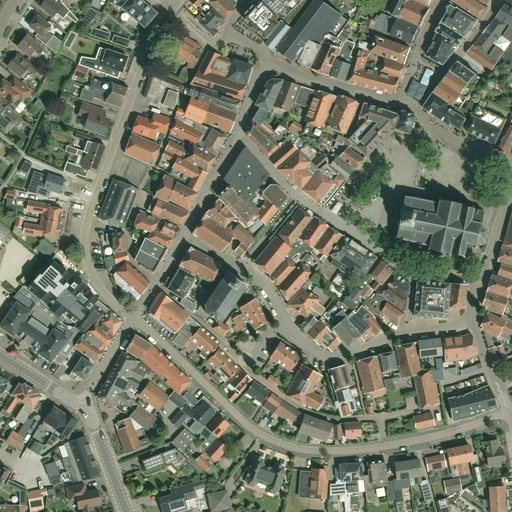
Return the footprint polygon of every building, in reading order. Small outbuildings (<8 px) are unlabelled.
[(41,4),(42,5),(40,7),(52,18),(56,13),(63,19),(66,15),(75,23),(77,20),(61,2),(62,2),(59,0),(56,0),(55,2),(53,0),(51,2),(48,0),(46,0),(45,1),(44,1),(41,4)] [(109,0),(108,2),(118,7),(119,6),(122,8),(121,9),(122,9),(143,27),(143,28),(144,28),(145,27),(150,21),(150,22),(150,21),(155,15),(156,14),(155,14),(143,3),(139,0),(109,0)] [(212,0),(214,1),(211,4),(226,19),(235,10),(225,0),(212,0)] [(320,45),(330,31),(341,16),(342,17),(342,16),(321,0),(261,0),(258,3),(257,3),(256,4),(244,17),(244,16),(243,18),(244,19),(251,25),(251,26),(254,29),(257,32),(257,31),(266,39),(266,38),(267,38),(268,39),(265,44),(269,41),(273,44),(275,46),(273,50),(273,51),(276,46),(279,48),(277,51),(293,63),(296,59),(299,61),(298,63),(311,69),(322,46),(320,45)] [(420,27),(430,9),(409,0),(398,0),(398,2),(394,0),(388,13),(392,14),(392,15),(400,19),(401,18),(420,27)] [(478,20),(484,12),(488,7),(478,1),(476,0),(452,0),(451,2),(478,20)] [(354,11),(356,5),(342,2),(341,7),(354,11)] [(465,13),(464,12),(456,7),(449,3),(444,12),(447,14),(441,23),(449,28),(465,39),(478,22),(465,13)] [(511,24),(511,5),(507,3),(497,16),(511,24)] [(216,30),(225,20),(213,9),(206,17),(202,13),(196,20),(200,23),(215,37),(219,33),(216,30)] [(98,20),(89,12),(88,12),(81,22),(90,29),(98,20)] [(373,27),(383,31),(400,38),(400,39),(412,44),(418,28),(382,13),(376,21),(373,27)] [(53,37),(50,35),(46,31),(47,30),(50,26),(38,16),(29,27),(38,34),(35,37),(46,46),(46,45),(49,41),(53,37)] [(337,36),(347,21),(342,17),(341,16),(330,31),(337,36)] [(373,29),(373,27),(376,21),(368,18),(365,26),(373,29)] [(511,41),(511,26),(509,25),(496,19),(474,47),(485,54),(497,63),(511,41)] [(459,46),(464,39),(441,24),(436,32),(459,46)] [(109,35),(93,29),(90,36),(107,41),(109,35)] [(331,76),(346,82),(354,58),(351,57),(355,45),(346,42),(350,36),(343,31),(338,39),(344,43),(338,56),(331,76)] [(71,33),(67,40),(72,42),(76,36),(71,33)] [(443,66),(459,47),(437,33),(427,57),(443,66)] [(313,70),(329,76),(333,65),(342,44),(343,42),(329,35),(323,49),(313,70)] [(41,43),(39,46),(40,45),(34,40),(33,41),(26,36),(17,46),(30,57),(35,51),(40,56),(44,51),(44,50),(46,47),(41,43)] [(114,37),(112,43),(127,48),(129,42),(114,37)] [(189,71),(191,72),(201,54),(195,51),(198,46),(184,37),(174,54),(188,63),(186,67),(185,68),(189,71)] [(357,48),(358,49),(369,52),(370,52),(404,65),(406,65),(408,59),(407,58),(408,55),(409,56),(411,51),(409,50),(410,49),(391,42),(377,37),(375,45),(372,44),(371,45),(359,41),(357,48)] [(511,41),(497,63),(497,64),(511,67),(511,41)] [(228,44),(227,50),(244,52),(245,46),(228,44)] [(474,47),(473,46),(466,54),(491,72),(497,64),(497,63),(485,54),(474,47)] [(370,52),(369,52),(358,49),(358,51),(348,82),(395,94),(400,79),(405,67),(384,59),(380,70),(376,68),(375,72),(365,69),(370,52)] [(122,70),(123,70),(127,58),(106,50),(102,61),(81,57),(78,65),(107,75),(109,69),(121,73),(122,70)] [(219,57),(207,53),(198,71),(210,75),(210,74),(245,85),(251,67),(233,61),(219,57)] [(7,64),(9,65),(8,66),(21,77),(24,80),(28,76),(31,76),(32,74),(33,76),(37,71),(39,69),(35,66),(33,68),(17,55),(14,59),(13,58),(11,58),(7,62),(7,64)] [(458,63),(450,72),(474,87),(480,78),(469,71),(458,63)] [(84,79),(87,70),(77,66),(74,75),(84,79)] [(221,79),(210,75),(198,71),(191,86),(216,94),(240,101),(244,86),(221,79)] [(450,72),(444,80),(468,97),(475,88),(474,87),(450,72)] [(17,98),(18,99),(22,102),(31,92),(13,77),(7,85),(2,81),(0,81),(0,95),(7,102),(11,105),(12,103),(14,103),(17,100),(16,98),(17,98)] [(93,78),(89,88),(104,93),(105,91),(124,97),(127,87),(111,82),(111,84),(93,78)] [(468,97),(444,80),(443,79),(438,86),(433,93),(450,104),(456,108),(460,110),(462,107),(468,97)] [(269,112),(282,81),(281,81),(271,81),(267,83),(255,105),(259,107),(252,120),(259,127),(261,125),(263,121),(269,112)] [(289,113),(298,87),(283,82),(273,107),(289,113)] [(236,114),(240,102),(191,87),(188,95),(236,114)] [(294,104),(305,108),(311,91),(300,87),(294,104)] [(88,91),(87,96),(93,98),(120,107),(124,97),(105,91),(104,93),(89,88),(88,91)] [(315,143),(322,130),(336,98),(317,92),(305,122),(307,123),(301,137),(315,143)] [(59,100),(67,103),(69,95),(62,93),(59,100)] [(162,103),(172,107),(175,97),(165,93),(162,103)] [(456,108),(450,104),(433,93),(428,100),(423,108),(426,110),(427,111),(427,112),(436,117),(437,118),(449,126),(449,127),(451,124),(461,131),(466,120),(476,99),(473,98),(465,109),(462,107),(460,110),(456,108)] [(350,121),(358,104),(339,96),(325,127),(344,135),(350,121)] [(202,123),(209,105),(191,98),(186,112),(178,109),(176,114),(187,118),(190,119),(197,122),(202,123)] [(399,116),(363,103),(358,117),(366,120),(347,140),(354,147),(366,158),(388,133),(387,132),(389,130),(391,128),(394,129),(394,130),(408,135),(415,116),(408,114),(400,111),(399,116)] [(83,129),(104,136),(109,121),(94,116),(97,109),(93,108),(83,104),(79,115),(84,117),(83,118),(86,119),(83,129)] [(209,105),(202,123),(229,132),(235,114),(231,113),(209,105)] [(0,125),(5,120),(11,125),(19,117),(10,109),(7,113),(4,111),(5,110),(0,106),(0,125)] [(506,120),(485,110),(478,107),(473,117),(466,131),(495,144),(503,127),(506,120)] [(157,131),(164,134),(169,120),(154,114),(151,122),(137,117),(132,132),(154,139),(157,131)] [(186,119),(187,118),(176,114),(174,121),(175,121),(170,131),(199,146),(216,155),(225,138),(208,129),(186,119)] [(291,133),(297,137),(303,127),(293,121),(288,118),(284,128),(287,130),(287,131),(291,133)] [(511,120),(509,126),(496,151),(507,156),(511,144),(511,120)] [(270,136),(275,131),(263,121),(261,125),(259,127),(270,136)] [(275,131),(270,136),(269,138),(251,122),(247,133),(247,137),(267,158),(281,144),(284,140),(286,138),(290,133),(279,125),(275,131)] [(87,142),(90,143),(92,137),(76,132),(74,137),(87,142)] [(284,147),(268,160),(277,170),(301,191),(316,202),(320,201),(328,192),(334,185),(337,188),(342,182),(343,181),(344,180),(325,164),(326,163),(325,162),(327,160),(321,155),(312,165),(309,163),(318,153),(303,143),(304,142),(297,137),(291,133),(290,133),(286,138),(284,140),(281,144),(284,147)] [(152,166),(160,146),(131,134),(124,154),(152,166)] [(36,149),(39,141),(33,138),(30,147),(36,149)] [(342,146),(341,145),(335,142),(333,147),(343,153),(338,158),(354,170),(363,160),(342,146)] [(101,160),(106,147),(94,143),(93,143),(92,146),(86,144),(83,152),(83,153),(86,154),(101,160)] [(168,144),(165,150),(184,159),(206,172),(215,157),(193,144),(192,145),(190,143),(184,153),(180,151),(181,150),(168,144)] [(81,168),(88,170),(96,173),(101,160),(86,154),(83,153),(83,152),(68,146),(65,152),(75,156),(76,154),(78,155),(85,157),(81,168)] [(277,210),(267,200),(258,211),(250,202),(256,197),(253,193),(258,189),(257,188),(264,182),(268,175),(244,148),(223,180),(228,185),(217,196),(248,230),(260,220),(265,225),(277,210)] [(205,174),(177,159),(178,158),(164,152),(162,157),(175,163),(168,176),(196,191),(205,174)] [(326,163),(325,164),(345,181),(353,172),(332,155),(327,160),(325,162),(326,163)] [(25,159),(20,168),(27,172),(32,163),(25,159)] [(125,180),(136,186),(146,167),(134,161),(125,180)] [(64,171),(75,177),(76,174),(79,167),(74,165),(67,162),(64,171)] [(116,167),(114,173),(123,177),(125,172),(116,167)] [(27,193),(35,195),(38,187),(50,191),(59,194),(64,179),(48,174),(47,176),(39,174),(35,185),(30,184),(27,193)] [(176,183),(164,176),(154,196),(167,202),(168,201),(188,211),(197,194),(176,183)] [(131,208),(138,190),(122,184),(113,180),(98,218),(99,219),(109,222),(108,224),(112,226),(113,224),(122,227),(123,228),(129,214),(131,208)] [(267,200),(277,210),(287,197),(276,186),(270,186),(263,193),(262,195),(267,200)] [(460,203),(459,203),(458,206),(439,202),(438,199),(437,200),(438,202),(438,203),(437,205),(423,202),(421,201),(419,201),(405,198),(404,196),(403,197),(404,199),(402,209),(401,209),(400,209),(400,212),(399,218),(397,225),(396,227),(397,227),(398,228),(395,237),(394,238),(394,240),(396,239),(417,244),(428,246),(428,248),(425,250),(426,251),(429,249),(447,253),(447,256),(448,257),(449,254),(460,256),(462,259),(464,258),(462,255),(462,254),(470,255),(472,245),(473,245),(474,248),(475,248),(475,245),(481,241),(483,243),(484,241),(482,240),(483,232),(486,232),(486,230),(483,231),(479,225),(482,213),(484,212),(483,211),(481,211),(472,209),(472,206),(471,206),(470,209),(459,206),(460,203)] [(180,227),(187,213),(153,198),(147,212),(180,227)] [(223,227),(233,217),(217,200),(205,213),(223,227)] [(40,220),(61,224),(63,210),(46,207),(46,205),(28,202),(27,211),(37,212),(41,213),(40,220)] [(290,246),(311,218),(299,209),(278,235),(290,246)] [(155,231),(159,220),(159,219),(140,211),(134,226),(147,232),(146,234),(145,235),(142,234),(140,237),(166,250),(172,239),(155,231)] [(192,235),(220,252),(232,236),(222,229),(205,216),(192,235)] [(16,217),(14,226),(21,228),(23,218),(16,217)] [(298,253),(321,222),(314,217),(295,243),(290,249),(285,257),(290,261),(298,252),(298,253)] [(42,234),(58,237),(61,224),(40,220),(39,227),(24,224),(23,233),(41,236),(42,234)] [(155,231),(172,239),(178,229),(159,220),(155,231)] [(321,222),(298,253),(301,255),(304,250),(308,252),(327,226),(321,222)] [(235,251),(241,256),(254,239),(239,224),(231,232),(241,242),(235,251)] [(329,228),(313,248),(325,257),(341,236),(329,228)] [(125,251),(124,234),(106,235),(106,245),(112,244),(113,252),(125,251)] [(167,250),(166,250),(140,237),(133,234),(132,239),(138,242),(134,249),(136,250),(133,256),(136,257),(134,261),(138,267),(151,274),(154,273),(167,250)] [(375,260),(376,259),(343,236),(328,255),(333,259),(330,264),(339,270),(349,277),(352,271),(362,278),(375,259),(375,260)] [(278,287),(297,267),(290,261),(285,257),(284,256),(290,249),(276,237),(254,264),(270,276),(268,278),(278,287)] [(48,243),(40,253),(45,257),(53,248),(48,243)] [(511,249),(501,247),(497,261),(509,265),(509,267),(500,264),(497,275),(511,280),(511,279),(511,249)] [(187,249),(185,253),(186,254),(179,266),(211,283),(212,280),(221,265),(190,248),(189,249),(187,249)] [(122,290),(136,272),(126,263),(127,261),(125,253),(114,256),(116,264),(120,268),(113,276),(115,284),(122,290)] [(55,256),(26,289),(45,305),(49,300),(54,305),(50,310),(58,317),(62,312),(77,325),(93,304),(99,298),(98,297),(97,299),(84,288),(85,286),(77,279),(76,281),(70,276),(71,276),(60,266),(63,263),(55,256)] [(352,312),(354,314),(355,313),(361,306),(363,303),(367,298),(363,303),(356,299),(372,278),(376,281),(370,288),(375,292),(391,271),(378,260),(367,274),(368,274),(360,284),(357,282),(355,285),(354,284),(343,297),(344,298),(341,303),(352,312)] [(297,267),(278,287),(277,288),(286,301),(311,274),(301,264),(297,267)] [(196,305),(183,297),(194,278),(179,269),(167,289),(182,298),(179,304),(191,313),(196,305)] [(136,272),(122,290),(120,292),(134,303),(148,283),(136,272)] [(377,293),(388,301),(403,312),(408,285),(393,272),(376,293),(377,293)] [(219,284),(214,291),(204,305),(205,314),(215,320),(216,324),(212,329),(223,337),(229,330),(221,324),(246,286),(236,280),(226,273),(219,284)] [(511,293),(509,292),(511,282),(491,276),(486,291),(507,297),(511,298),(511,293)] [(287,306),(296,311),(309,294),(306,291),(311,284),(307,281),(301,288),(287,306)] [(416,281),(413,316),(446,319),(449,284),(416,281)] [(449,308),(463,309),(466,286),(451,285),(449,308)] [(93,304),(77,325),(75,328),(64,325),(22,288),(20,290),(0,314),(0,318),(3,321),(0,326),(0,330),(12,338),(14,335),(23,341),(23,343),(28,347),(29,345),(39,351),(37,354),(51,364),(54,358),(62,364),(73,348),(73,349),(83,335),(84,335),(110,310),(109,309),(109,310),(99,298),(93,304)] [(387,302),(388,301),(377,293),(375,296),(377,298),(374,302),(367,298),(363,303),(361,306),(367,312),(370,314),(375,319),(375,318),(375,319),(384,325),(385,326),(390,321),(396,326),(403,313),(387,302)] [(502,315),(506,300),(486,293),(482,305),(487,307),(486,310),(502,315)] [(188,341),(199,326),(188,317),(160,294),(149,311),(175,333),(177,331),(180,333),(173,342),(181,349),(188,341)] [(312,310),(317,314),(320,316),(325,309),(317,304),(319,300),(309,294),(296,311),(306,317),(306,318),(312,310)] [(232,328),(233,328),(261,310),(255,300),(240,309),(242,313),(232,320),(236,325),(232,328)] [(347,322),(354,314),(352,312),(341,303),(339,302),(323,315),(334,327),(332,329),(347,347),(359,337),(347,322)] [(370,314),(367,312),(361,306),(355,313),(354,314),(347,322),(359,337),(362,341),(372,333),(375,336),(379,332),(381,334),(385,330),(375,319),(375,318),(375,319),(370,314)] [(95,363),(123,322),(110,310),(84,335),(83,335),(73,349),(95,363)] [(261,310),(233,328),(237,334),(238,333),(246,328),(244,325),(248,322),(250,326),(253,330),(268,321),(261,310)] [(313,319),(317,314),(312,310),(306,318),(306,317),(297,327),(304,335),(316,322),(313,319)] [(499,331),(511,337),(511,321),(507,319),(505,323),(487,313),(480,326),(497,335),(499,331)] [(319,346),(321,343),(332,352),(340,343),(331,333),(318,321),(306,334),(319,346)] [(200,354),(206,359),(220,344),(199,326),(188,341),(196,348),(198,347),(202,351),(200,354)] [(471,334),(461,337),(468,358),(468,359),(478,355),(471,334)] [(178,392),(179,394),(190,382),(150,345),(150,344),(135,335),(126,350),(142,360),(142,359),(143,359),(178,392)] [(460,337),(452,338),(455,359),(456,359),(468,358),(461,337),(460,337)] [(452,338),(442,339),(445,362),(456,360),(456,359),(455,359),(452,338)] [(420,362),(428,361),(427,357),(441,355),(439,340),(418,343),(420,362)] [(280,365),(290,350),(279,343),(269,358),(280,365)] [(400,366),(419,362),(416,343),(395,346),(400,366)] [(489,357),(502,356),(501,343),(487,345),(489,357)] [(217,372),(229,360),(219,350),(207,362),(217,372)] [(290,350),(280,365),(290,372),(300,357),(290,350)] [(136,361),(136,360),(123,353),(115,366),(134,377),(141,381),(145,373),(137,368),(140,363),(136,361)] [(393,353),(377,356),(381,373),(397,369),(393,353)] [(363,394),(383,389),(380,378),(379,373),(376,356),(356,362),(363,388),(362,388),(363,394)] [(83,380),(85,378),(86,378),(88,376),(88,374),(93,367),(79,358),(72,369),(74,370),(69,377),(74,380),(77,375),(83,380)] [(229,360),(217,372),(226,382),(239,370),(229,360)] [(432,384),(430,371),(430,370),(420,372),(419,362),(400,366),(402,378),(413,375),(419,409),(439,405),(435,383),(432,384)] [(345,365),(328,371),(337,402),(339,407),(344,406),(347,405),(348,405),(349,412),(355,410),(352,399),(351,399),(347,387),(351,385),(345,365)] [(137,389),(141,381),(134,377),(115,366),(106,382),(124,392),(128,384),(137,389)] [(289,388),(285,395),(304,406),(306,404),(317,410),(323,400),(311,393),(320,378),(301,367),(289,388)] [(229,384),(239,393),(250,380),(240,371),(229,384)] [(208,380),(212,376),(208,372),(204,376),(208,380)] [(380,376),(385,392),(398,388),(393,372),(380,376)] [(212,376),(208,380),(213,384),(217,380),(212,376)] [(266,381),(271,384),(274,380),(270,376),(266,381)] [(0,396),(3,399),(5,395),(6,396),(12,386),(8,384),(1,379),(0,378),(0,396)] [(274,380),(271,384),(276,388),(279,383),(274,380)] [(128,405),(134,411),(129,417),(147,431),(156,420),(138,406),(131,399),(124,394),(124,393),(124,392),(106,382),(98,397),(97,399),(98,400),(101,402),(102,402),(103,400),(108,403),(108,406),(111,408),(114,406),(116,408),(120,401),(128,405)] [(149,382),(144,388),(163,404),(169,397),(149,382)] [(261,404),(269,393),(253,382),(245,393),(261,404)] [(23,402),(31,389),(24,384),(24,386),(20,383),(17,387),(14,386),(9,393),(13,395),(1,413),(8,417),(19,399),(23,402)] [(477,391),(486,412),(496,407),(488,386),(477,391)] [(163,404),(144,388),(138,396),(158,411),(163,404)] [(31,389),(23,402),(26,404),(15,419),(22,424),(32,408),(35,410),(40,404),(37,402),(41,397),(37,395),(38,393),(31,389)] [(486,412),(477,391),(467,395),(476,416),(486,412)] [(179,394),(178,392),(171,399),(174,401),(173,402),(181,410),(180,412),(181,412),(172,422),(177,427),(186,418),(190,421),(193,417),(197,420),(189,428),(196,434),(217,410),(203,397),(197,402),(187,393),(183,397),(179,394)] [(231,402),(236,396),(232,392),(227,397),(231,402)] [(273,413),(281,401),(271,394),(262,406),(273,413)] [(476,416),(467,395),(464,396),(459,397),(464,419),(471,417),(476,416)] [(448,400),(453,421),(464,419),(459,397),(448,400)] [(293,422),(299,413),(281,402),(274,413),(285,420),(286,418),(293,422)] [(342,417),(344,417),(350,415),(349,412),(348,405),(347,405),(344,406),(339,407),(337,402),(334,403),(336,409),(338,408),(340,417),(342,417)] [(55,430),(65,415),(54,407),(41,426),(53,434),(55,430)] [(415,430),(434,426),(431,413),(413,418),(415,430)] [(65,415),(55,430),(66,438),(77,422),(65,415)] [(228,424),(224,421),(224,419),(221,416),(219,417),(217,415),(207,427),(210,430),(202,437),(212,446),(206,453),(215,461),(226,448),(217,441),(217,438),(228,424)] [(312,436),(318,421),(304,417),(298,432),(312,436)] [(148,438),(137,442),(136,439),(129,419),(115,425),(117,431),(126,453),(150,444),(148,438)] [(340,438),(340,425),(332,426),(332,427),(331,426),(318,421),(312,436),(325,441),(328,434),(332,435),(331,441),(341,440),(340,438)] [(340,424),(340,425),(340,438),(360,437),(359,423),(340,424)] [(184,451),(185,452),(196,439),(185,429),(174,441),(184,451)] [(17,449),(24,438),(12,431),(5,442),(10,445),(17,449)] [(478,447),(482,446),(478,436),(474,438),(478,447)] [(85,437),(64,444),(68,457),(90,449),(85,437)] [(502,450),(500,450),(499,440),(482,443),(483,449),(486,448),(486,452),(488,467),(500,465),(499,461),(503,460),(502,450)] [(26,448),(32,452),(37,446),(30,441),(26,448)] [(195,461),(184,451),(174,441),(158,447),(161,454),(141,462),(145,471),(165,464),(166,466),(171,464),(171,465),(178,471),(186,462),(199,474),(204,470),(195,461)] [(470,445),(458,448),(464,475),(469,474),(466,462),(473,460),(470,445)] [(456,464),(458,476),(464,475),(458,448),(446,450),(449,465),(456,464)] [(73,470),(94,462),(90,449),(68,457),(73,470)] [(204,470),(210,476),(216,470),(200,455),(195,461),(204,470)] [(434,470),(446,468),(443,457),(432,459),(434,470)] [(252,462),(246,479),(247,484),(252,486),(257,483),(257,482),(267,486),(268,492),(273,494),(278,490),(284,473),(283,467),(277,465),(272,469),(272,470),(263,466),(262,460),(256,458),(252,462)] [(384,460),(367,463),(368,475),(364,476),(365,491),(366,501),(375,500),(373,484),(387,482),(384,460)] [(406,462),(409,477),(413,477),(415,485),(420,484),(425,502),(432,500),(430,491),(424,493),(421,482),(420,482),(420,476),(418,460),(406,462)] [(77,482),(99,475),(94,462),(73,470),(77,482)] [(403,478),(409,477),(406,462),(395,464),(397,480),(397,479),(399,487),(405,486),(403,478)] [(350,465),(352,493),(358,492),(358,486),(357,486),(357,480),(362,480),(361,464),(350,465)] [(352,494),(352,493),(350,465),(339,465),(340,469),(335,469),(336,479),(337,479),(337,481),(336,481),(336,484),(330,485),(330,496),(352,494)] [(0,467),(0,488),(9,473),(1,467),(0,468),(0,467)] [(479,467),(472,469),(475,482),(483,480),(479,467)] [(312,469),(311,485),(309,485),(308,494),(316,495),(315,498),(326,499),(327,480),(325,480),(326,471),(326,470),(319,470),(318,469),(315,468),(313,469),(312,469)] [(26,505),(26,501),(28,501),(26,493),(26,490),(27,489),(8,479),(5,485),(19,492),(19,506),(26,505)] [(446,494),(461,490),(459,479),(443,482),(446,494)] [(487,501),(506,500),(506,492),(504,492),(503,487),(502,487),(502,483),(488,484),(489,494),(486,494),(487,501)] [(191,484),(179,487),(169,490),(171,495),(158,499),(161,511),(175,511),(186,509),(184,501),(195,498),(191,484)] [(475,484),(466,489),(474,496),(479,493),(475,484)] [(100,498),(98,497),(97,491),(86,493),(85,489),(84,485),(66,489),(69,502),(77,501),(78,510),(81,509),(81,511),(89,511),(93,511),(92,507),(100,505),(99,503),(101,501),(100,498)] [(393,485),(386,486),(388,501),(395,500),(393,485)] [(300,496),(301,487),(289,486),(288,495),(300,496)] [(41,504),(39,491),(26,493),(28,501),(29,507),(41,504)] [(210,511),(213,511),(224,510),(220,492),(207,494),(210,511)] [(463,505),(468,499),(459,492),(454,498),(463,505)] [(449,511),(446,499),(436,501),(438,511),(449,511)] [(504,511),(505,511),(504,507),(506,507),(506,500),(487,501),(487,507),(490,507),(490,511),(504,511)]
